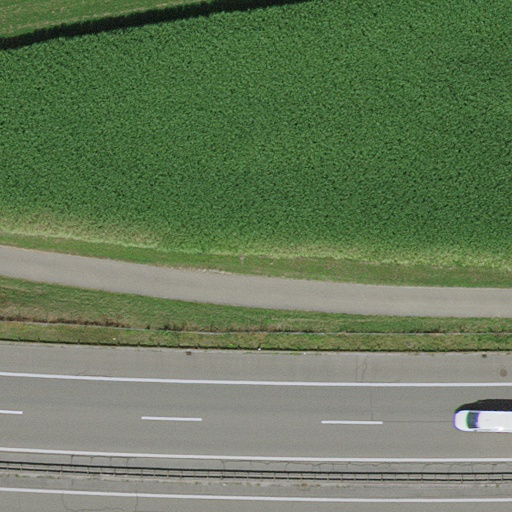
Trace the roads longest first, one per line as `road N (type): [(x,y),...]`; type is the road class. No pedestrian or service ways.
road 1 (track): [(0,264),(248,298),(511,306)]
road 2 (motorway): [(511,419),(0,409)]
